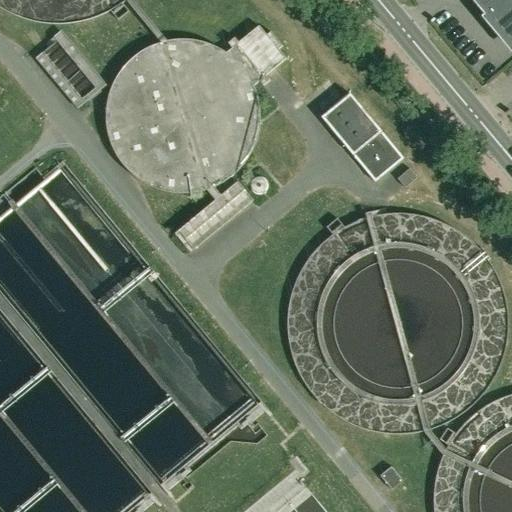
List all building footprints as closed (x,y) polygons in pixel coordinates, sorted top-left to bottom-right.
[(470,0),(483,15),(480,17),(482,19),(504,0),(470,0)] [(511,0),(504,0),(482,19),(491,29),(494,27),(511,48),(511,46),(511,0)] [(251,80),(252,83),(284,57),(261,29),(229,55),(233,58),(236,61),(240,65),(243,69),(245,72),(249,77),(251,80)] [(64,35),(35,59),(75,106),(103,83),(64,35)] [(350,94),(321,118),(375,182),(404,158),(350,94)] [(418,179),(409,169),(397,180),(405,189),(418,179)] [(177,230),(183,237),(192,248),(249,200),(235,183),(177,230)] [(391,492),(403,482),(391,468),(379,477),(391,492)]
